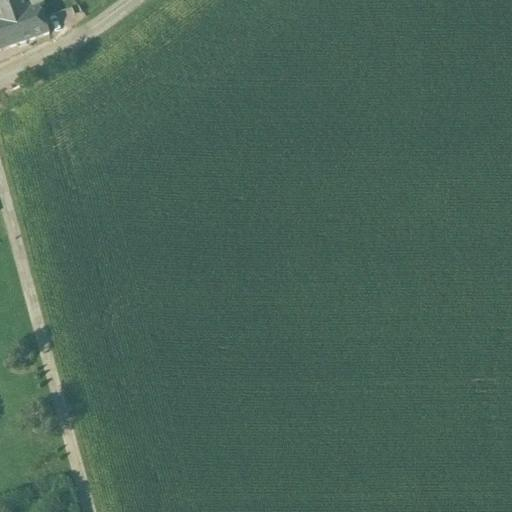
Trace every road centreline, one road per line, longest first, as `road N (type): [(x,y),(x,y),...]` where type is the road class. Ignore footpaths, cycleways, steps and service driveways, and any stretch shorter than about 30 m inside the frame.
road 1 (residential): [(0,196),(86,511)]
road 2 (residential): [(135,0),(0,84)]
